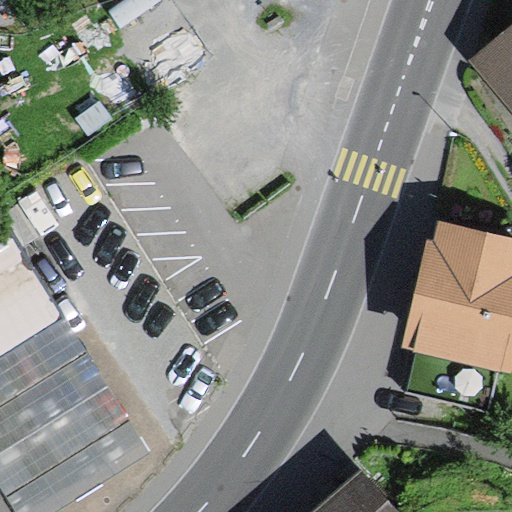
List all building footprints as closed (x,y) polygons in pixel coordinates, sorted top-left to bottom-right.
[(511,42),(498,54),(507,65),(499,72),(511,86),(511,42)] [(80,147),(13,191),(141,389),(209,346),(80,147)] [(0,273),(24,258),(0,220),(0,273)] [(440,253),(438,252),(404,392),(488,412),(511,310),(511,248),(446,233),(440,253)] [(24,258),(0,273),(0,485),(17,511),(42,511),(145,447),(24,258)] [(395,511),(355,471),(312,511),(395,511)]
